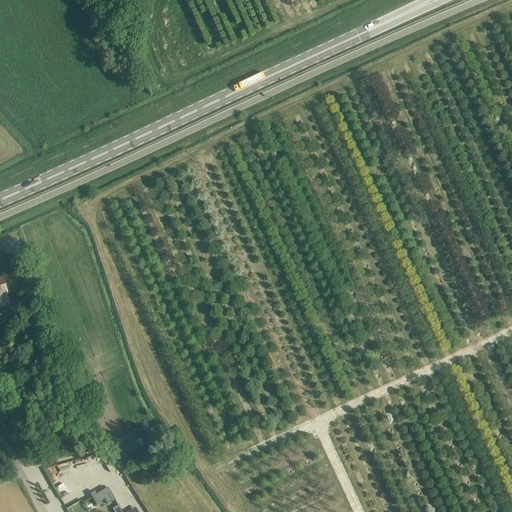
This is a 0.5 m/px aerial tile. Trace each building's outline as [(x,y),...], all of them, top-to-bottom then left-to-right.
[(0,307),(10,304),(7,295),(2,279),(0,279),(0,307)] [(31,291),(22,293),(24,300),(33,297),(31,291)] [(15,304),(2,307),(4,312),(16,309),(15,304)] [(122,448),(127,457),(142,447),(137,438),(122,448)] [(95,493),(91,495),(96,505),(105,500),(107,505),(115,500),(108,489),(96,495),(95,493)]
